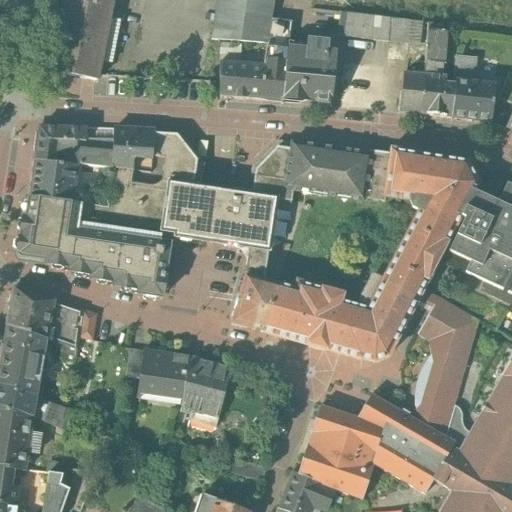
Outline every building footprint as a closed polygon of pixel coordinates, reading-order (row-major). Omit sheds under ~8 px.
[(113,0),(64,0),(63,5),(50,72),(97,81),(98,76),(113,0)] [(274,0),(218,0),(212,40),(268,44),(271,20),(274,0)] [(389,19),(340,13),(337,37),(387,43),(389,19)] [(422,23),(389,19),(387,43),(419,46),(422,23)] [(329,42),(307,40),(306,51),(288,49),(291,22),(271,20),(268,44),(268,45),(266,62),(262,100),(264,100),(266,100),(267,94),(278,95),(279,93),(288,94),(289,101),(300,102),(301,97),(305,97),(305,100),(318,101),(318,98),(323,99),(323,102),(331,103),(336,53),(328,53),(329,42)] [(446,26),(427,24),(425,64),(442,66),(442,65),(446,26)] [(255,66),(236,64),(237,54),(224,53),(223,64),(219,63),(219,82),(219,97),(262,100),(266,62),(256,61),(255,66)] [(475,59),(455,57),(453,80),(455,81),(454,85),(451,119),(491,123),(495,85),(472,83),(475,59)] [(442,66),(425,64),(424,76),(424,77),(420,115),(451,119),(454,85),(445,84),(446,78),(443,78),(444,65),(442,65),(442,66)] [(424,76),(403,74),(398,113),(420,115),(424,77),(424,76)] [(511,77),(505,74),(496,95),(511,101),(511,77)] [(85,129),(39,127),(34,161),(77,166),(111,170),(112,153),(84,150),(85,129)] [(154,132),(113,129),(112,153),(111,170),(112,170),(113,169),(133,171),(134,154),(152,155),(154,135),(154,132)] [(177,136),(154,135),(152,155),(152,157),(164,158),(163,175),(163,176),(169,177),(168,183),(189,186),(192,187),(196,161),(177,136)] [(359,153),(291,143),(289,150),(277,148),(256,170),(252,196),(275,199),(275,200),(291,202),(292,192),(313,195),(313,192),(383,202),(384,197),(391,155),(370,152),(368,160),(358,159),(359,153)] [(419,212),(383,281),(372,277),(357,307),(341,303),(343,296),(297,283),(295,290),(277,285),(272,301),(271,301),(261,333),(360,360),(361,359),(374,363),(387,357),(427,282),(447,243),(460,217),(464,219),(448,252),(470,262),(465,273),(511,294),(511,186),(506,184),(497,203),(473,192),(477,184),(466,163),(391,151),(391,155),(384,197),(409,201),(412,208),(419,212)] [(252,158),(233,155),(227,192),(246,195),(252,158)] [(77,166),(34,161),(30,197),(107,209),(109,194),(81,191),(80,192),(74,191),(77,166)] [(30,197),(29,197),(23,238),(28,239),(25,255),(23,255),(23,257),(25,257),(45,260),(45,264),(68,268),(68,272),(90,275),(89,279),(113,282),(113,286),(137,290),(137,294),(139,294),(139,295),(160,298),(161,298),(170,244),(167,244),(168,236),(181,238),(189,186),(168,183),(169,177),(163,176),(160,181),(156,185),(150,186),(131,183),(133,171),(113,169),(112,170),(109,194),(107,209),(30,197)] [(192,187),(189,186),(181,238),(249,248),(247,260),(266,263),(275,200),(275,199),(252,196),(246,195),(227,192),(192,187)] [(291,202),(275,200),(266,263),(263,282),(274,285),(279,272),(280,272),(284,245),(290,246),(304,203),(291,202)] [(167,264),(161,298),(160,298),(159,305),(240,317),(243,306),(237,304),(244,278),(247,260),(249,248),(181,238),(170,236),(168,236),(167,244),(170,244),(167,264)] [(266,263),(247,260),(244,278),(237,304),(243,306),(240,317),(238,326),(261,333),(271,301),(272,301),(277,285),(274,285),(263,282),(266,263)] [(54,301),(14,287),(6,326),(46,340),(47,341),(54,301)] [(438,298),(417,335),(418,335),(419,335),(429,341),(433,363),(420,405),(409,417),(409,418),(410,419),(453,444),(451,448),(458,452),(469,433),(466,431),(464,428),(462,425),(462,423),(461,420),(462,418),(461,416),(461,414),(461,413),(460,411),(458,408),(454,406),(479,321),(477,321),(457,309),(438,298)] [(83,310),(54,301),(47,341),(55,343),(63,347),(61,359),(75,364),(83,310)] [(46,340),(6,326),(0,361),(0,385),(36,398),(46,340)] [(144,352),(130,349),(125,377),(140,379),(144,352)] [(187,357),(145,351),(144,352),(140,379),(138,396),(165,400),(165,394),(183,396),(187,357)] [(231,369),(187,357),(183,396),(182,407),(181,412),(200,417),(201,415),(218,420),(231,369)] [(469,433),(458,452),(451,448),(450,447),(431,481),(432,481),(434,483),(434,482),(438,485),(441,487),(441,486),(451,492),(439,511),(511,511),(511,357),(501,376),(502,377),(469,433)] [(36,398),(0,385),(0,406),(32,418),(33,418),(67,432),(75,412),(36,398)] [(357,418),(320,406),(298,474),(322,483),(321,485),(334,490),(362,501),(373,467),(372,467),(373,465),(412,487),(425,495),(432,481),(431,481),(450,447),(451,448),(453,444),(410,419),(409,418),(409,417),(371,395),(369,397),(375,400),(364,421),(357,418)] [(369,397),(357,418),(364,421),(375,400),(369,397)] [(32,418),(0,406),(0,467),(21,471),(24,471),(33,418),(32,418)] [(266,469),(243,461),(238,475),(262,482),(266,469)] [(21,471),(0,467),(0,503),(16,507),(17,505),(21,471)] [(298,474),(292,472),(279,508),(288,511),(311,511),(316,500),(328,505),(334,490),(321,485),(322,483),(298,474)] [(61,477),(48,474),(42,511),(60,511),(69,490),(58,486),(61,477)] [(128,511),(166,511),(137,495),(128,511)] [(249,511),(202,495),(196,511),(249,511)] [(191,511),(193,509),(165,500),(166,511),(191,511)] [(16,507),(0,503),(0,511),(23,511),(25,507),(17,505),(16,507)]
